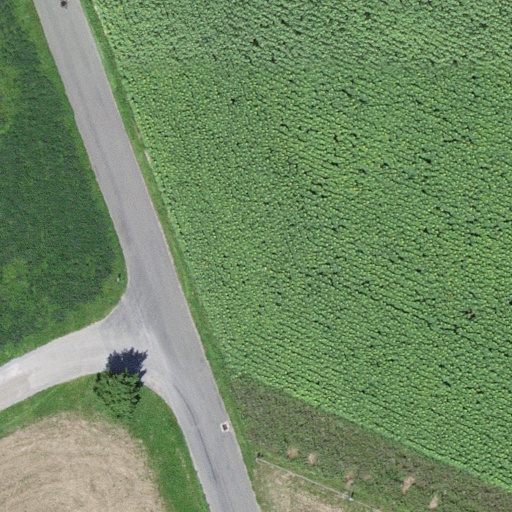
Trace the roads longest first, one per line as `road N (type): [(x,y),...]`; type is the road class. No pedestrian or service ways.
road 1 (unclassified): [(60,0),(236,511)]
road 2 (track): [(176,330),(0,394)]
